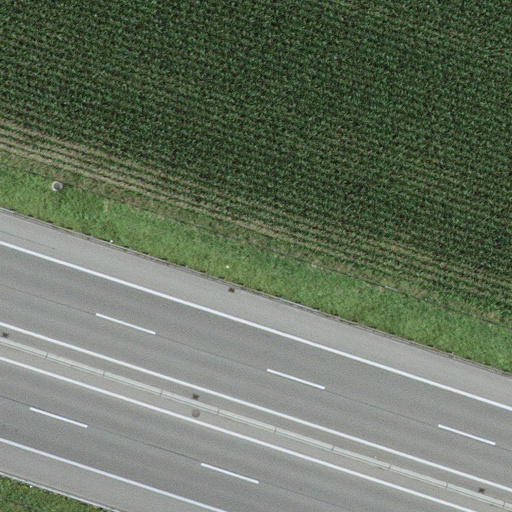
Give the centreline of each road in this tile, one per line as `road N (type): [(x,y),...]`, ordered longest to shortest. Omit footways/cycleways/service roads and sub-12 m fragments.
road 1 (motorway): [(511,452),(0,285)]
road 2 (motorway): [(0,407),(324,511)]
